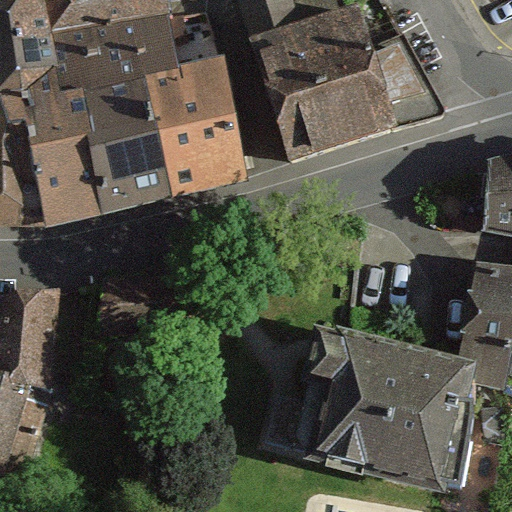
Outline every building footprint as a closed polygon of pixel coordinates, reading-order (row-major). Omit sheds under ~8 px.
[(0,0),(0,106),(22,107),(60,71),(50,41),(36,0),(0,0)] [(36,0),(50,41),(175,30),(166,0),(36,0)] [(283,0),(231,0),(286,161),(398,137),(353,23),(297,43),(283,0)] [(503,0),(481,0),(487,10),(503,0)] [(247,175),(215,66),(133,90),(165,199),(247,175)] [(165,199),(133,90),(78,103),(97,217),(165,199)] [(97,217),(78,103),(22,107),(39,225),(97,217)] [(0,225),(39,225),(22,107),(0,106),(0,225)] [(511,195),(484,196),(478,232),(511,237),(511,195)] [(451,372),(483,378),(511,383),(511,298),(467,286),(451,372)] [(0,509),(50,389),(72,289),(0,288),(0,509)] [(334,348),(311,465),(459,495),(483,378),(451,372),(334,348)]
